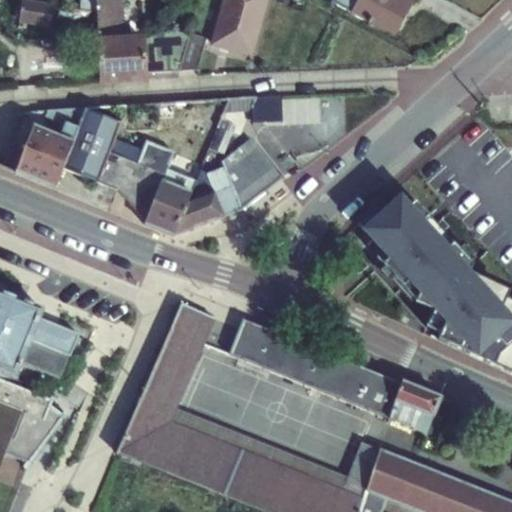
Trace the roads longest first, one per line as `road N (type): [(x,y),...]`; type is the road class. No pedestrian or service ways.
road 1 (residential): [(398,78),(0,100)]
road 2 (residential): [(180,262),(93,472),(57,487),(46,511)]
road 3 (tertiary): [(279,296),(311,226),(342,184),(465,79)]
road 4 (primary): [(511,401),(279,296)]
road 5 (primary): [(180,262),(0,190)]
